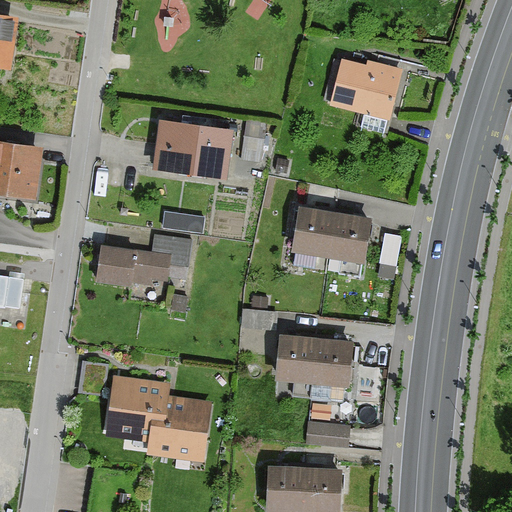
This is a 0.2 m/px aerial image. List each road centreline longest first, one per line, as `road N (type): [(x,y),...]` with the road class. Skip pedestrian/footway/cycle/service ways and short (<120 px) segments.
road 1 (residential): [(104,0),(36,511)]
road 2 (secondary): [(423,511),(459,202),(511,28)]
